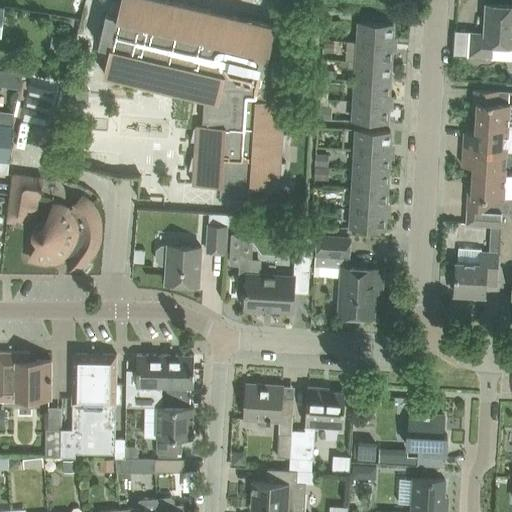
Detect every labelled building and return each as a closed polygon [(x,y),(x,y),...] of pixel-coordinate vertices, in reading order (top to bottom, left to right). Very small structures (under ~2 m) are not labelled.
[(267,87),(274,88),(277,88),(281,87),(284,86),(286,84),(288,82),(289,81),(290,80),(290,78),(291,76),(292,75),(292,73),(292,71),(292,69),(292,68),(291,66),(291,64),(290,62),(289,61),(287,59),(286,58),(283,56),(281,55),(279,54),(269,52),(276,26),(168,0),(121,0),(118,15),(106,12),(98,45),(110,48),(104,73),(171,89),(173,81),(205,83),(203,121),(208,122),(207,125),(197,124),(197,127),(194,127),(191,140),(196,140),(195,155),(192,155),(189,169),(194,169),(193,184),(227,186),(227,196),(250,197),(251,188),(279,189),(280,175),(282,175),(286,161),(281,161),(282,146),(284,146),(287,133),(283,132),(284,117),(286,117),(289,104),(285,104),(285,101),(266,100),(267,87)] [(492,44),(511,45),(511,4),(486,3),(484,33),(471,32),(470,54),(490,56),(491,55),(492,44)] [(393,23),(373,22),(359,21),(358,41),(392,43),(393,23)] [(333,52),(334,41),(323,40),(322,51),(333,52)] [(357,61),(391,63),(392,43),(358,41),(357,61)] [(356,81),(390,83),(391,63),(357,61),(356,81)] [(0,69),(0,83),(16,85),(18,71),(0,69)] [(320,78),(334,79),(334,70),(323,69),(323,70),(320,70),(320,78)] [(354,100),(388,103),(390,83),(356,81),(354,100)] [(20,117),(46,121),(51,85),(24,82),(20,117)] [(89,90),(69,89),(68,101),(88,102),(89,90)] [(476,112),(476,125),(511,126),(511,102),(508,102),(508,92),(498,91),(494,90),(474,89),(472,112),(476,112)] [(387,122),(388,103),(354,100),(353,120),(387,122)] [(0,122),(11,124),(14,111),(0,109),(0,122)] [(0,160),(8,161),(11,124),(0,122),(0,160)] [(463,149),(507,151),(507,150),(511,150),(511,126),(476,125),(476,131),(465,131),(463,149)] [(356,128),(355,148),(389,150),(391,131),(356,128)] [(355,148),(354,168),(388,170),(389,150),(355,148)] [(473,173),(505,175),(507,151),(463,149),(462,166),(473,166),(473,173)] [(67,151),(67,160),(84,161),(85,152),(67,151)] [(329,155),(315,155),(314,166),(329,167),(329,155)] [(388,170),(354,168),(353,188),(387,190),(388,170)] [(43,176),(13,173),(7,219),(21,221),(32,210),(35,197),(40,197),(43,176)] [(505,175),(473,173),(472,185),(468,185),(467,209),(468,209),(491,210),(502,211),(511,211),(511,198),(504,198),(505,175)] [(352,208),(386,210),(387,190),(353,188),(352,208)] [(76,267),(77,268),(81,265),(84,264),(86,262),(89,258),(91,256),(93,254),(94,251),(95,249),(97,246),(97,244),(98,241),(99,239),(99,236),(99,233),(99,231),(99,228),(99,225),(99,223),(98,220),(97,217),(96,215),(95,212),(94,210),(92,207),(90,205),(88,203),(86,200),(82,197),(81,197),(80,198),(82,199),(73,209),(72,208),(71,208),(75,213),(72,216),(70,214),(69,213),(67,212),(65,211),(64,210),(62,209),(60,209),(58,208),(57,210),(60,210),(48,225),(46,224),(45,226),(46,227),(48,227),(49,228),(49,230),(50,231),(50,233),(50,234),(49,235),(48,237),(47,238),(46,238),(44,239),(43,239),(41,238),(40,238),(39,237),(37,239),(40,240),(33,257),(29,256),(29,257),(32,258),(34,259),(37,260),(39,261),(42,261),(44,261),(47,261),(50,260),(52,260),(55,259),(57,258),(59,257),(62,256),(64,254),(68,251),(72,254),(68,258),(69,259),(70,258),(77,266),(76,267)] [(385,230),(386,210),(352,208),(350,228),(385,230)] [(497,284),(499,260),(502,211),(468,209),(467,223),(490,224),(489,252),(481,251),(482,248),(459,246),(458,262),(457,262),(455,294),(485,296),(486,284),(497,284)] [(511,211),(502,211),(499,260),(511,260),(511,211)] [(207,250),(224,251),(226,225),(228,225),(229,214),(209,212),(207,250)] [(202,242),(201,232),(170,233),(170,243),(202,242)] [(349,255),(350,238),(318,236),(317,253),(349,255)] [(201,246),(168,244),(161,243),(155,248),(155,259),(160,264),(167,265),(166,282),(199,284),(201,246)] [(310,268),(311,247),(295,246),(294,267),(310,268)] [(243,304),(245,305),(245,308),(263,309),(263,306),(293,308),(295,276),(260,274),(261,258),(250,258),(239,252),(238,273),(239,276),(240,278),(242,280),(245,281),(246,281),(245,294),(243,294),(241,296),(240,299),(241,302),(243,304)] [(382,269),(362,268),(342,267),(340,295),(339,315),(373,317),(375,287),(381,287),(382,269)] [(51,397),(51,379),(52,359),(29,359),(29,351),(0,350),(0,398),(16,399),(16,397),(51,397)] [(61,428),(60,456),(76,456),(76,451),(116,452),(116,457),(125,457),(126,437),(115,437),(116,416),(106,416),(107,403),(116,403),(122,403),(122,383),(116,382),(117,353),(73,353),(72,403),(73,403),(81,403),(81,416),(72,416),(72,428),(61,428)] [(126,386),(126,405),(145,406),(149,406),(149,394),(162,394),(162,387),(165,387),(165,354),(156,354),(137,354),(136,370),(142,370),(141,386),(126,386)] [(165,354),(165,387),(190,388),(190,387),(193,387),(194,387),(194,355),(165,354)] [(278,456),(291,456),(292,433),(292,429),(293,415),(281,414),(283,385),(247,382),(244,418),(280,421),(278,456)] [(343,427),(344,411),(346,391),(323,390),(323,387),(308,386),(305,430),(292,429),(292,433),(291,456),(314,458),(316,425),(343,427)] [(149,394),(149,406),(157,406),(157,436),(157,452),(158,452),(182,452),(182,437),(193,437),(193,405),(190,405),(190,388),(165,387),(162,387),(162,394),(149,394)] [(425,453),(426,453),(446,454),(447,435),(443,435),(444,414),(409,412),(408,433),(407,433),(407,445),(425,446),(425,453)] [(45,427),(44,455),(60,456),(61,428),(48,427),(45,427)] [(352,442),(351,457),(357,457),(357,458),(375,459),(376,443),(352,442)] [(407,464),(408,449),(379,448),(378,462),(389,463),(407,464)] [(96,457),(95,470),(113,470),(113,458),(96,457)] [(116,457),(115,457),(116,470),(135,470),(135,457),(125,457),(116,457)] [(186,458),(166,457),(155,457),(155,470),(185,471),(186,458)] [(79,470),(78,458),(63,459),(64,471),(79,470)] [(354,465),(353,477),(364,477),(364,465),(354,465)] [(304,511),(306,482),(315,483),(316,471),(267,468),(266,480),(253,480),(251,508),(304,511)] [(397,501),(412,502),(411,511),(443,511),(445,479),(414,477),(414,478),(399,477),(397,501)] [(184,511),(184,503),(174,504),(173,497),(170,495),(155,496),(155,511),(184,511)] [(139,507),(117,509),(117,511),(155,511),(155,496),(138,498),(139,507)]
